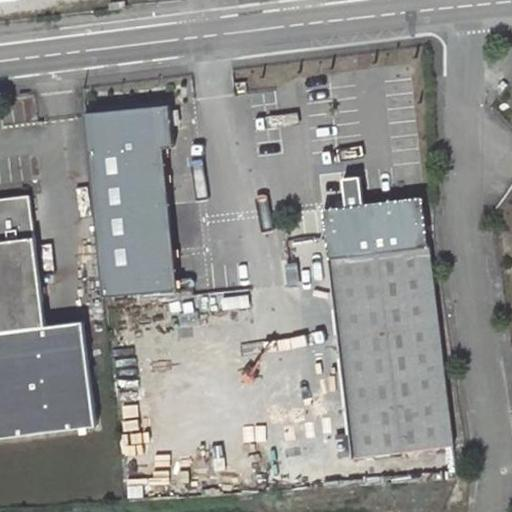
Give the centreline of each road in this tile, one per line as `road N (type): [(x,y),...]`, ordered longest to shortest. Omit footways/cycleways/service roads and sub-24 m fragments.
road 1 (residential): [(460,8),(462,226),(506,474),(502,511)]
road 2 (residential): [(0,61),(460,8)]
